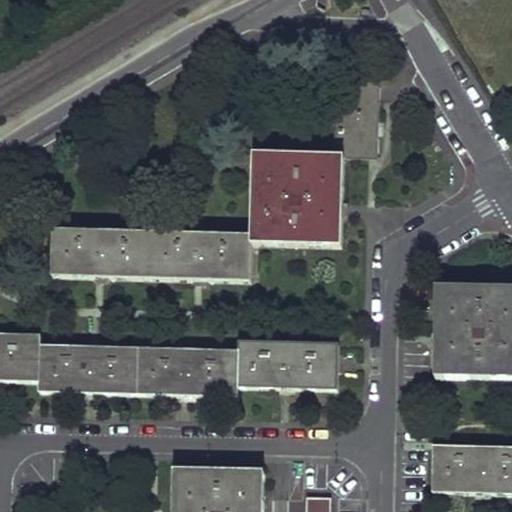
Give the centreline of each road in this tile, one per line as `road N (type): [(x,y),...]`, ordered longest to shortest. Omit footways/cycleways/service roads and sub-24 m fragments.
road 1 (residential): [(382,446),(29,441)]
road 2 (residential): [(509,189),(411,248),(395,270),(382,446)]
road 3 (residential): [(255,12),(199,36),(0,155)]
road 4 (residential): [(410,24),(509,189)]
road 5 (residential): [(255,12),(297,23),(410,24)]
